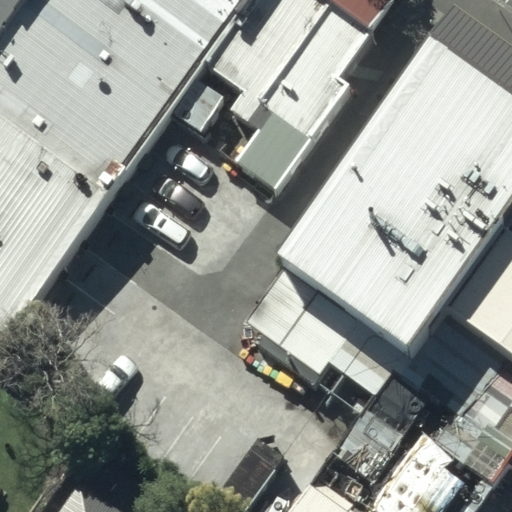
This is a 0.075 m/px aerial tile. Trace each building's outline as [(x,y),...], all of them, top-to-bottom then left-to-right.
[(0,338),(171,99),(242,0),(46,0),(0,64),(0,338)] [(379,24),(344,0),(242,0),(171,99),(274,172),(379,24)] [(511,214),(511,63),(447,18),(275,258),(412,358),(445,312),(511,214)] [(511,360),(511,214),(445,312),(511,360)] [(326,511),(309,500),(301,511),(326,511)]
